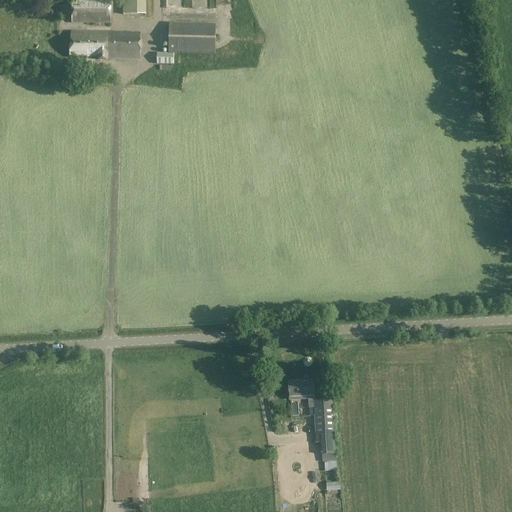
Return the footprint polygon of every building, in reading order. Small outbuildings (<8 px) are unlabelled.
[(146,15),(145,0),(123,0),(123,15),(146,15)] [(110,1),(102,1),(85,1),(72,1),(72,23),(110,23),(110,1)] [(169,53),(157,53),(157,65),(174,64),(174,53),(216,54),(216,24),(170,23),(169,53)] [(71,32),(71,57),(98,57),(98,61),(108,61),(108,59),(140,59),(140,33),(71,32)] [(288,382),(289,394),(297,394),(298,400),(315,398),(313,380),(288,382)] [(334,398),(315,400),(309,401),(309,408),(314,408),(317,444),(322,443),(323,455),(336,455),(337,455),(334,398)]
